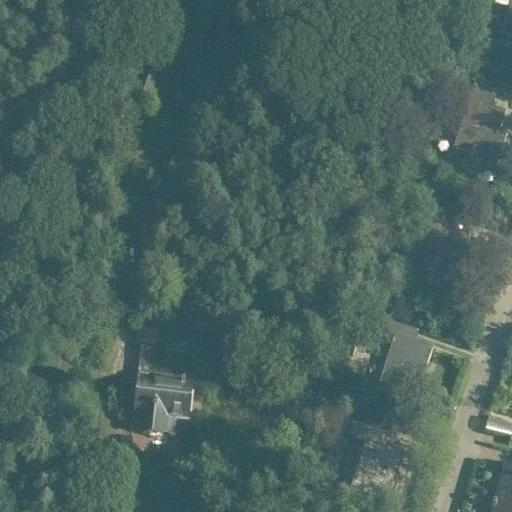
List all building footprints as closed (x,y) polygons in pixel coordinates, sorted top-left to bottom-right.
[(511,0),(494,0),(493,5),(508,10),(500,36),(511,39),(511,0)] [(149,102),(160,74),(144,68),(133,96),(149,102)] [(460,127),(452,150),(468,155),(467,159),(496,168),(506,137),(498,135),(499,131),(505,113),(492,108),(475,103),(478,91),(465,87),(452,125),(460,127)] [(172,158),(165,180),(172,183),(173,179),(190,185),(195,166),(172,158)] [(165,231),(173,229),(169,213),(167,213),(164,202),(145,207),(146,211),(139,213),(145,236),(140,237),(144,254),(169,248),(165,231)] [(418,222),(417,224),(428,228),(434,210),(423,207),(418,222)] [(433,229),(420,270),(446,278),(445,280),(450,281),(450,280),(454,282),(469,236),(456,232),(434,225),(433,229)] [(383,323),(378,338),(389,341),(394,326),(383,323)] [(394,338),(378,385),(403,393),(403,394),(407,396),(408,395),(413,397),(422,367),(426,368),(432,350),(413,344),(394,338)] [(0,379),(19,386),(31,351),(7,343),(0,361),(0,379)] [(193,381),(192,380),(155,376),(159,347),(142,345),(132,425),(143,426),(142,434),(145,435),(147,437),(150,438),(153,439),(156,438),(159,437),(159,436),(162,437),(164,419),(189,422),(192,392),(194,380),(193,380),(193,381)] [(352,424),(348,439),(359,443),(364,428),(352,424)] [(364,443),(348,496),(390,509),(397,484),(395,483),(404,455),(364,443)] [(511,469),(503,467),(497,495),(511,498),(511,469)] [(493,511),(511,511),(511,498),(497,495),(494,507),(492,506),(491,511),(493,511)]
